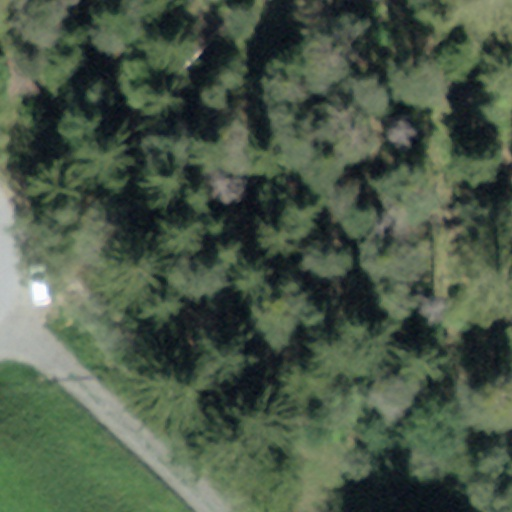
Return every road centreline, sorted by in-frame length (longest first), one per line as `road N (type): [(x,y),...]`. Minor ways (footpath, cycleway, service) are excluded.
road 1 (track): [(18,350),(178,511)]
road 2 (residential): [(0,369),(18,350),(22,310),(0,223)]
